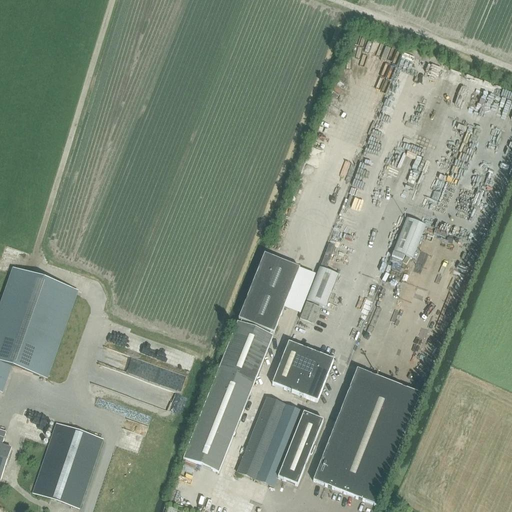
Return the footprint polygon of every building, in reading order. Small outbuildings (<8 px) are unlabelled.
[(382,72),(393,75),(396,66),(385,62),(382,72)] [(402,78),(405,69),(399,66),(395,75),(402,78)] [(414,73),(408,71),(406,79),(412,81),(414,73)] [(432,93),(437,95),(441,85),(435,83),(432,93)] [(327,103),(339,115),(343,111),(332,99),(327,103)] [(500,110),(503,103),(493,99),(490,105),(500,110)] [(403,155),(416,158),(418,148),(406,146),(403,155)] [(406,181),(411,167),(405,165),(400,179),(406,181)] [(329,245),(325,257),(331,259),(335,248),(329,245)] [(242,322),(241,325),(237,324),(183,460),(219,474),(273,337),(270,337),(272,333),(275,335),(300,270),(265,256),(239,321),(242,322)] [(0,392),(2,394),(12,367),(46,379),(76,292),(13,270),(0,306),(0,392)] [(328,309),(340,278),(320,270),(307,301),(328,309)] [(306,304),(300,320),(314,326),(320,309),(306,304)] [(144,354),(147,343),(141,341),(138,352),(144,354)] [(272,386),(317,403),(334,362),(289,344),(272,386)] [(146,364),(124,355),(119,368),(138,375),(139,372),(143,374),(146,364)] [(420,396),(402,389),(357,371),(313,483),(376,508),(420,396)] [(241,464),(237,474),(274,489),(278,479),(298,487),(323,422),(304,414),(290,409),(267,400),(244,457),(242,456),(240,463),(241,464)] [(80,510),(103,441),(56,425),(33,494),(80,510)] [(0,445),(0,481),(1,481),(11,450),(0,445)] [(172,493),(171,501),(180,502),(181,494),(172,493)]
